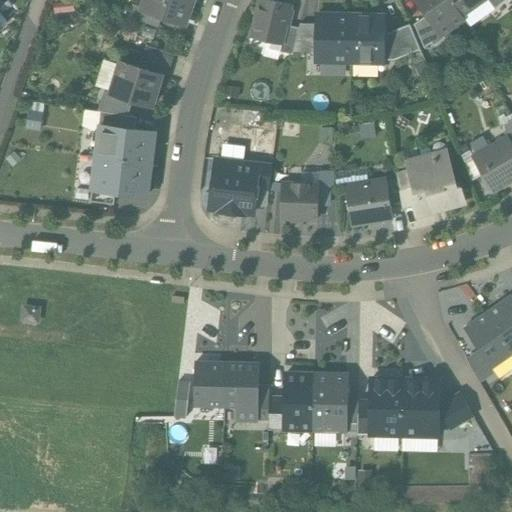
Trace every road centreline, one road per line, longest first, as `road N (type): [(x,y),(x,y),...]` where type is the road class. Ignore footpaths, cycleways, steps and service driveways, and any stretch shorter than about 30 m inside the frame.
road 1 (residential): [(511,234),(403,268),(304,274),(173,256)]
road 2 (residential): [(230,0),(196,97),(173,256)]
road 3 (track): [(403,268),(511,459)]
road 4 (residential): [(173,256),(0,240)]
